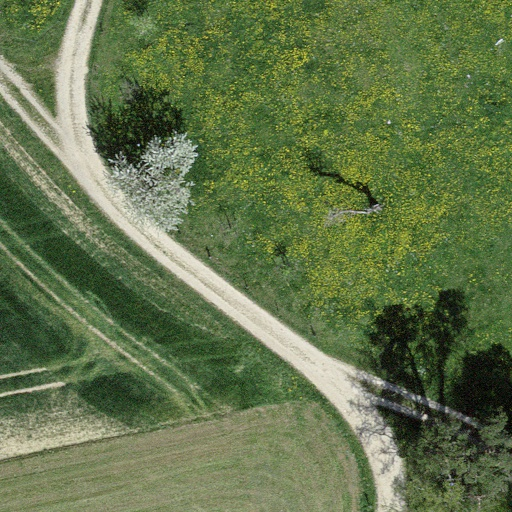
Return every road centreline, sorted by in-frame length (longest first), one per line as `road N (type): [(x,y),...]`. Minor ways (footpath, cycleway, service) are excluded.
road 1 (track): [(338,378),(86,169)]
road 2 (track): [(338,378),(511,458)]
road 3 (track): [(86,169),(69,75),(87,0)]
road 4 (track): [(389,511),(385,468),(338,378)]
road 5 (track): [(86,169),(0,72)]
